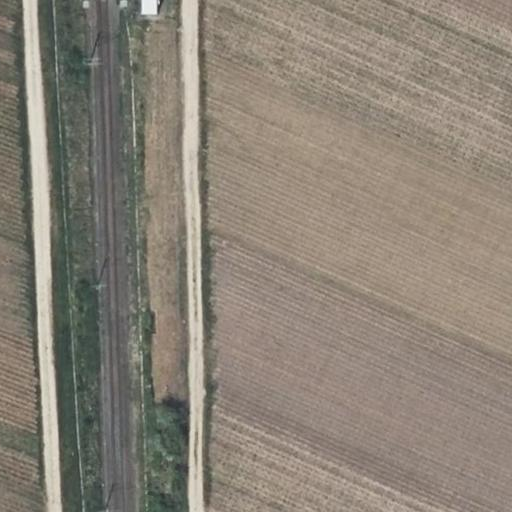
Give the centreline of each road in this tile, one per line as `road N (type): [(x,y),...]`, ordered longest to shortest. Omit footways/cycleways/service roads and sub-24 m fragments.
road 1 (track): [(31,0),(52,511)]
road 2 (track): [(190,0),(194,511)]
